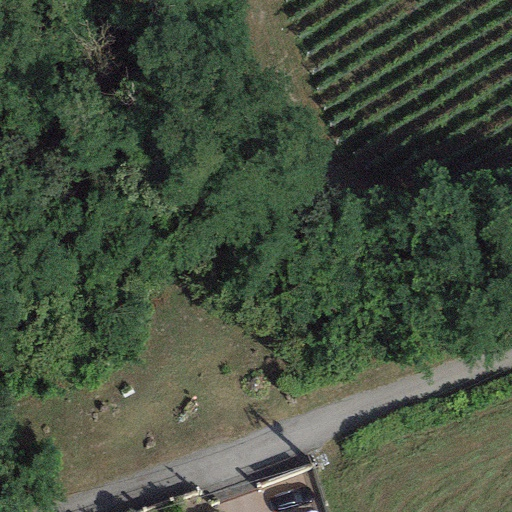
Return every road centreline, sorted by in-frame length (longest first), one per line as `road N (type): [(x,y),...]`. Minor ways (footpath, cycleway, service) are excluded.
road 1 (track): [(0,165),(421,261),(511,263)]
road 2 (residential): [(511,351),(90,511)]
